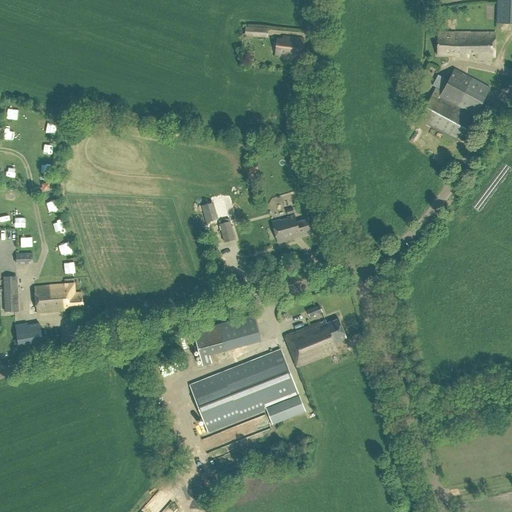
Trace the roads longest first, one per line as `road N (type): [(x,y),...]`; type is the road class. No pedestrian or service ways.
road 1 (unclassified): [(0,377),(359,271)]
road 2 (unclassified): [(359,271),(315,139),(326,0)]
road 3 (tertiary): [(447,511),(359,271)]
road 4 (tertiary): [(359,271),(420,225),(511,93)]
